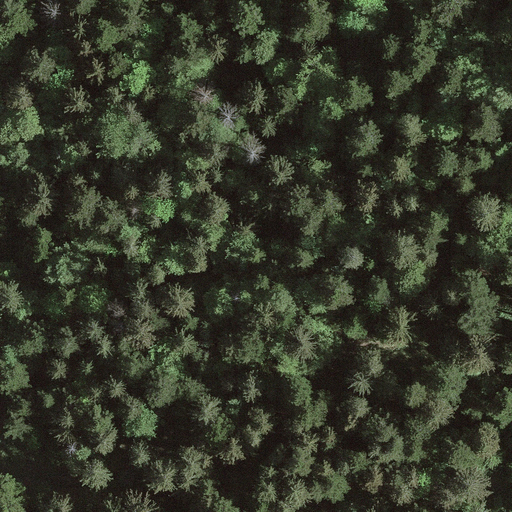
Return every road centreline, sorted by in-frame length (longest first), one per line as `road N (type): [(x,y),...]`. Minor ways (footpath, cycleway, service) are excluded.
road 1 (track): [(397,0),(219,183),(115,257),(0,398)]
road 2 (track): [(37,511),(312,367),(511,296)]
